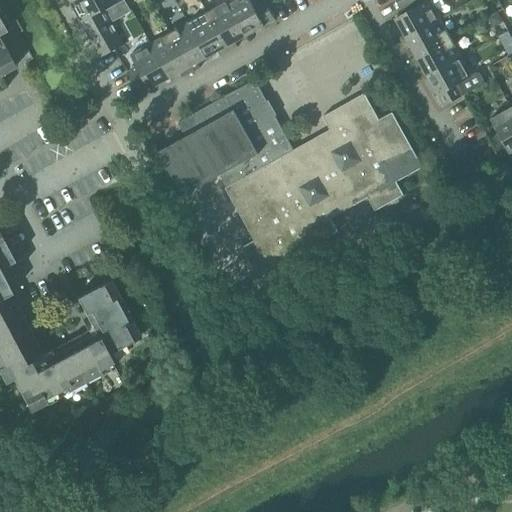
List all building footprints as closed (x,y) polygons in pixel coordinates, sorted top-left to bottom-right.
[(75,0),(71,3),(82,22),(105,9),(117,3),(116,2),(120,0),(75,0)] [(125,0),(119,3),(126,15),(132,11),(125,0)] [(251,0),(229,0),(225,2),(244,37),(276,19),(265,0),(257,0),(253,2),(251,0)] [(396,18),(407,37),(442,18),(431,0),(428,0),(405,13),(396,18)] [(397,0),(405,13),(428,0),(397,0)] [(225,2),(208,12),(230,52),(239,47),(236,42),(244,37),(225,2)] [(105,9),(82,22),(101,57),(124,44),(105,9)] [(0,90),(8,86),(1,75),(16,66),(0,37),(0,33),(6,30),(0,18),(0,16),(3,15),(0,10),(0,90)] [(208,12),(189,22),(208,57),(218,51),(221,56),(230,52),(208,12)] [(502,21),(498,13),(489,18),(493,26),(502,21)] [(408,50),(413,59),(452,37),(442,18),(407,37),(413,48),(408,50)] [(189,22),(170,33),(192,73),(201,68),(198,63),(208,57),(189,22)] [(511,36),(509,31),(498,37),(503,46),(511,40),(511,36)] [(170,33),(153,42),(172,77),(181,72),(183,77),(192,73),(170,33)] [(422,65),(428,75),(463,56),(452,37),(413,59),(417,68),(422,65)] [(172,77),(153,42),(132,54),(138,66),(128,72),(140,95),(172,77)] [(463,56),(428,75),(445,106),(485,83),(481,75),(476,74),(473,75),(463,56)] [(185,195),(221,175),(221,174),(259,153),(257,148),(272,140),(275,145),(288,138),(256,79),(179,122),(186,136),(160,151),(185,195)] [(221,174),(221,175),(228,186),(226,187),(242,216),(248,213),(253,224),(248,227),(255,240),(242,247),(258,276),(284,261),(291,275),(320,258),(313,245),(339,231),(329,213),(340,207),(342,212),(369,197),(376,210),(405,194),(398,181),(424,167),(393,112),(380,119),(366,93),(324,116),(331,129),(294,149),(288,138),(275,145),(272,140),(257,148),(259,153),(221,174)] [(511,108),(511,107),(492,118),(500,133),(490,139),(501,158),(511,152),(511,108)] [(424,202),(430,212),(444,204),(438,194),(424,202)] [(40,346),(12,293),(7,284),(0,270),(0,268),(15,260),(0,232),(0,373),(4,382),(13,377),(30,410),(46,401),(44,397),(68,385),(70,389),(101,372),(99,368),(112,361),(108,353),(140,336),(132,319),(128,322),(115,298),(119,296),(110,279),(77,297),(86,313),(91,311),(103,335),(86,344),(84,338),(52,355),(55,360),(31,373),(22,356),(40,346)] [(86,326),(92,336),(97,333),(92,323),(86,326)]
